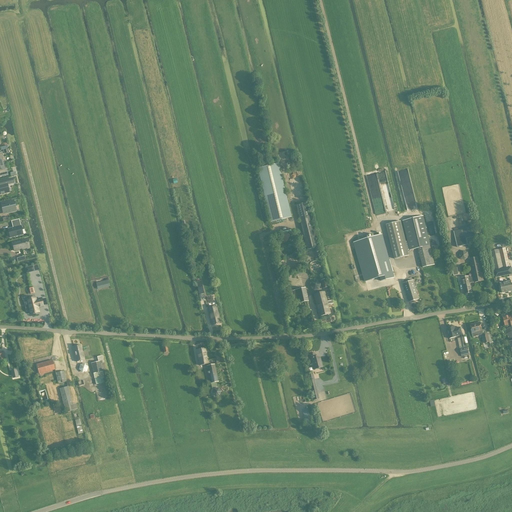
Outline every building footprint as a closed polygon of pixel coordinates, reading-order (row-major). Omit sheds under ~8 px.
[(292,217),(279,164),(258,169),(271,222),(292,217)] [(0,195),(10,193),(8,185),(12,184),(11,178),(0,180),(0,195)] [(4,205),(1,206),(2,212),(8,211),(9,214),(17,212),(14,200),(3,202),(4,205)] [(317,247),(307,203),(296,206),(307,250),(317,247)] [(417,218),(403,221),(410,251),(414,250),(418,266),(434,262),(430,246),(422,216),(420,217),(417,218)] [(21,225),(19,219),(12,221),(14,228),(8,229),(10,238),(23,234),(21,225)] [(401,222),(386,225),(394,259),(409,256),(401,222)] [(461,230),(454,231),(457,247),(467,245),(466,239),(475,237),(473,227),(461,230)] [(381,235),(354,243),(365,282),(381,277),(382,281),(393,278),(381,235)] [(22,250),(30,248),(28,239),(13,243),(15,251),(22,249),(22,250)] [(493,271),(494,276),(495,278),(511,274),(511,272),(511,267),(510,267),(505,248),(490,252),(494,271),(493,271)] [(481,273),(478,258),(470,259),(474,277),(469,278),(469,277),(462,278),(465,294),(472,293),(470,283),(475,282),(475,283),(484,281),(482,273),(481,273)] [(98,289),(109,286),(108,280),(96,283),(98,289)] [(312,282),(310,287),(314,291),(319,290),(321,285),(317,281),(312,282)] [(413,281),(409,282),(403,284),(406,293),(416,290),(413,281)] [(502,293),(511,290),(511,288),(510,281),(500,284),(502,293)] [(295,304),(308,301),(305,288),(293,291),(295,304)] [(416,290),(406,293),(409,302),(419,299),(416,290)] [(333,303),(332,300),(327,302),(324,292),(314,294),(319,317),(330,314),(328,305),(332,304),(333,303)] [(29,306),(25,307),(26,311),(30,311),(31,314),(39,312),(38,307),(43,306),(42,299),(36,300),(35,297),(27,299),(29,306)] [(216,307),(208,309),(212,325),(220,323),(216,307)] [(509,334),(511,332),(511,314),(503,317),(506,326),(507,325),(507,327),(509,334)] [(480,322),(470,325),(472,333),(473,337),(483,334),(482,330),(480,322)] [(447,328),(450,339),(457,337),(457,336),(462,334),(461,328),(455,329),(455,327),(447,328)] [(488,334),(483,335),(485,344),(490,342),(490,343),(492,343),(490,334),(488,335),(488,334)] [(73,347),(76,362),(84,360),(81,345),(73,347)] [(469,354),(467,347),(460,349),(461,355),(469,354)] [(200,365),(209,363),(206,348),(197,350),(200,365)] [(314,369),(323,367),(320,359),(319,360),(318,356),(316,357),(315,354),(309,355),(310,359),(312,358),(314,369)] [(98,362),(91,363),(94,379),(103,377),(103,374),(106,373),(102,356),(97,357),(98,362)] [(39,374),(55,370),(52,360),(37,365),(39,374)] [(214,365),(206,367),(210,383),(218,382),(214,365)] [(56,373),(58,381),(58,384),(66,382),(66,379),(64,371),(56,373)] [(319,399),(313,375),(307,376),(314,401),(319,399)] [(66,412),(74,410),(68,387),(60,389),(66,412)]
